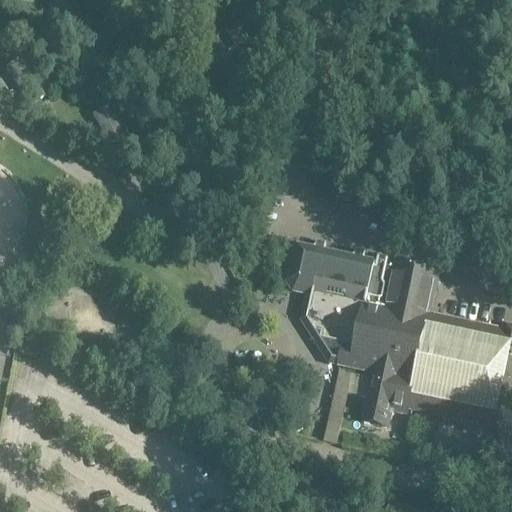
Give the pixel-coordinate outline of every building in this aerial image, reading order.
[(46,0),(65,33),(79,25),(65,0),(46,0)] [(151,0),(159,10),(172,1),(171,0),(151,0)] [(225,33),(250,70),(264,61),(238,24),(225,33)] [(131,40),(118,49),(143,86),(156,77),(131,40)] [(30,107),(44,98),(20,61),(6,70),(30,107)] [(215,90),(202,99),(227,136),(240,127),(215,90)] [(115,156),(129,148),(106,110),(92,118),(115,156)] [(204,175),(191,184),(215,221),(229,212),(204,175)] [(251,235),(243,230),(230,250),(239,255),(251,235)] [(375,266),(375,264),(363,261),(365,254),(356,252),(355,259),(324,252),(326,246),(317,244),(316,250),(297,246),(289,283),(294,291),(312,295),(306,322),(315,334),(321,335),(319,344),(343,349),(340,365),(375,373),(373,380),(369,402),(363,425),(386,430),(390,411),(405,414),(405,412),(426,315),(435,274),(394,265),(393,270),(375,266)] [(426,315),(405,412),(482,428),(480,434),(503,439),(511,396),(511,327),(505,326),(504,331),(426,315)] [(373,380),(339,373),(324,444),(336,447),(347,397),(369,402),(373,380)] [(298,511),(315,511),(321,494),(289,484),(282,507),(298,511)]
